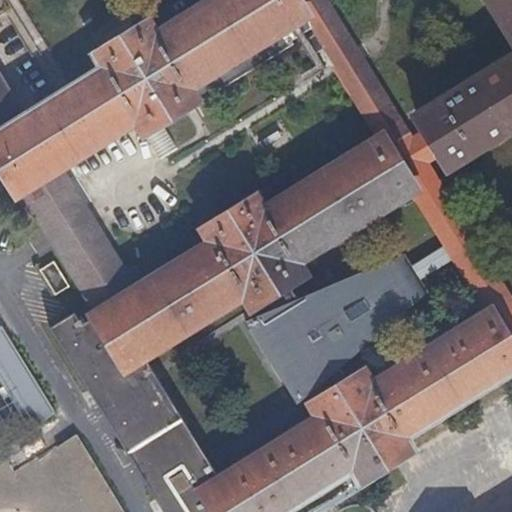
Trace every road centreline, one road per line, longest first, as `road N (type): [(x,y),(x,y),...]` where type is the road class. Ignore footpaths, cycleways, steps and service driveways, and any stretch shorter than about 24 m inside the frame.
road 1 (unknown): [(142,511),(0,290)]
road 2 (unknown): [(511,439),(417,488),(402,511)]
